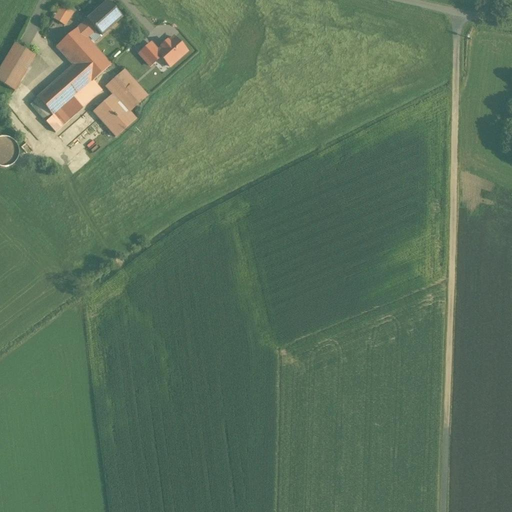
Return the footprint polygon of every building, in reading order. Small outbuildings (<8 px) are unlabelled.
[(77,29),(86,38),(96,30),(101,37),(121,18),(107,2),(77,29)] [(61,7),(54,19),(64,26),(72,14),(61,7)] [(86,38),(77,29),(56,48),(72,67),(29,106),(55,134),(102,91),(92,82),(110,65),(86,38)] [(173,38),(168,43),(167,42),(161,47),(162,49),(156,53),(169,68),(185,53),(186,53),(173,38)] [(35,57),(14,45),(0,68),(0,82),(14,92),(35,57)] [(146,97),(124,72),(105,88),(113,95),(93,112),(115,138),(135,120),(128,113),(146,97)] [(5,137),(2,137),(0,137),(0,167),(3,168),(7,167),(10,166),(14,164),(16,161),(18,158),(19,154),(18,150),(17,146),(15,143),(13,140),(9,138),(5,137)]
